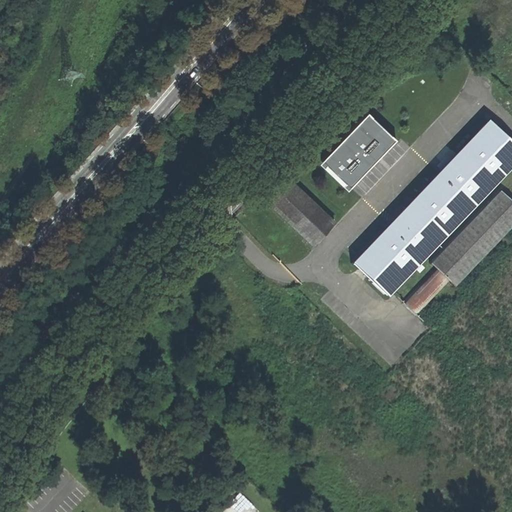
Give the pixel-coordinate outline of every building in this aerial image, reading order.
[(511,112),(511,96),(508,92),(499,102),(511,112)] [(321,163),(348,190),(379,158),(397,139),(369,113),(321,163)] [(407,261),(510,156),(476,122),(339,259),(375,294),(402,266),(405,270),(411,265),(407,261)] [(320,245),(343,222),(289,169),(265,193),(320,245)] [(511,216),(511,213),(490,192),(419,263),(424,268),(391,302),(404,315),(437,281),(443,287),(511,216)]
